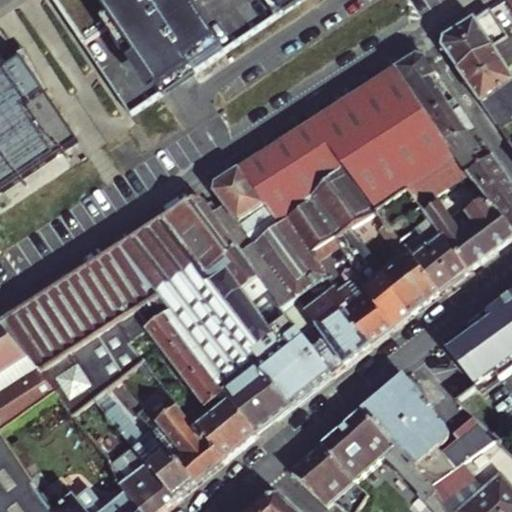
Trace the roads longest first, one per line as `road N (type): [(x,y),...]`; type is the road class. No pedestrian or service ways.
road 1 (residential): [(0,305),(418,33)]
road 2 (secondary): [(511,272),(266,469)]
road 3 (residential): [(418,33),(511,168)]
